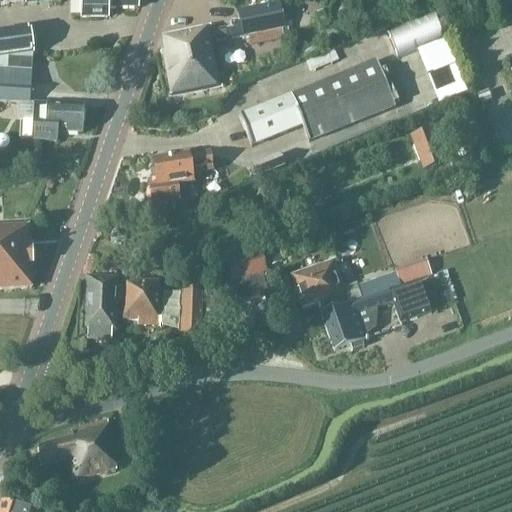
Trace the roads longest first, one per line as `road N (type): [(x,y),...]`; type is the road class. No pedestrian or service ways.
road 1 (unclassified): [(73,405),(216,374),(382,382),(511,334)]
road 2 (tertiary): [(40,360),(166,0)]
